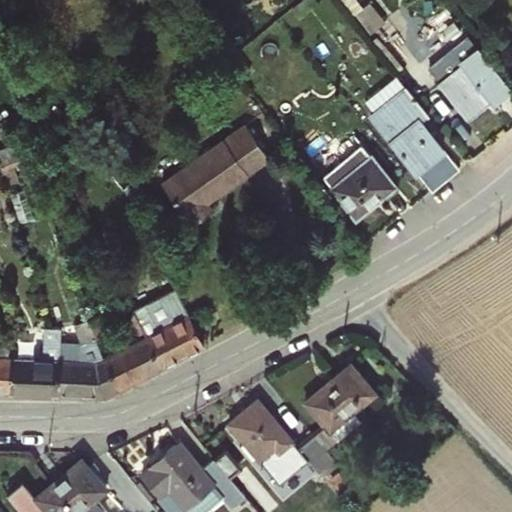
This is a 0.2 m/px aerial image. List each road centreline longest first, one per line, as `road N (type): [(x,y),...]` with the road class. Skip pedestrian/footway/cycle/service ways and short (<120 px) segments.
road 1 (residential): [(356,287),(131,408),(0,414)]
road 2 (residential): [(356,287),(511,466)]
road 3 (residential): [(511,186),(356,287)]
